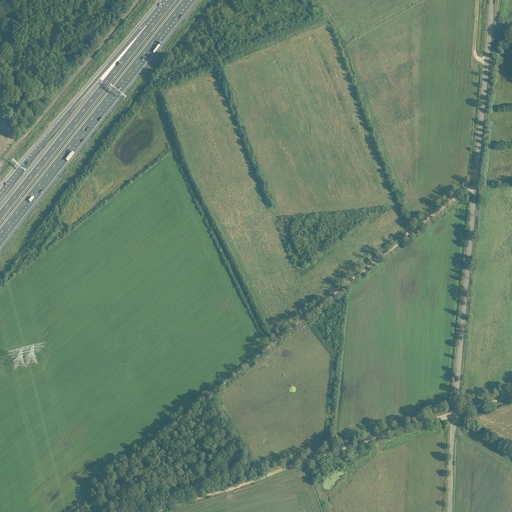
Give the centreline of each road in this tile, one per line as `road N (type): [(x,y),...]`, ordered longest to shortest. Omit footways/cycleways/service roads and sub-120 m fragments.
road 1 (track): [(62,511),(475,183)]
road 2 (unclassified): [(451,511),(492,0)]
road 3 (track): [(454,414),(146,511)]
road 4 (motorway): [(0,234),(186,0)]
road 5 (motorway): [(149,27),(0,215)]
road 6 (motorway): [(149,27),(0,196)]
road 7 (unclassified): [(0,165),(137,0)]
